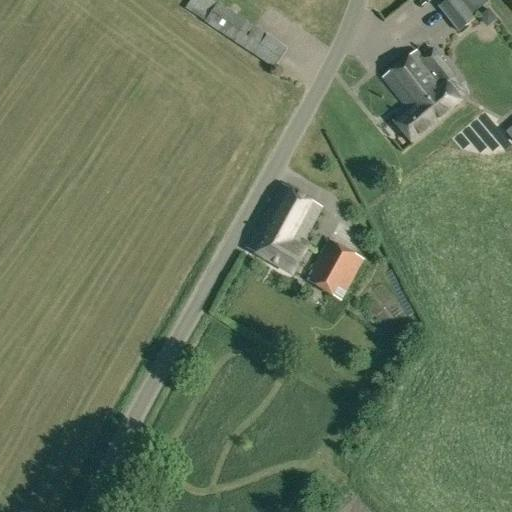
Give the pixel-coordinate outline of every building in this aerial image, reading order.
[(190,0),(185,9),(274,68),(286,50),(211,0),(190,0)] [(447,0),(438,7),(458,32),(474,19),(458,0),(447,0)] [(392,121),(410,143),(462,101),(447,83),(455,77),(433,49),(422,58),(416,51),(382,79),(407,109),(392,121)] [(395,162),(382,168),(387,179),(400,172),(395,162)] [(246,248),(293,274),(306,251),(299,248),(322,208),(281,185),(246,248)] [(306,281),(341,300),(363,260),(328,241),(306,281)]
